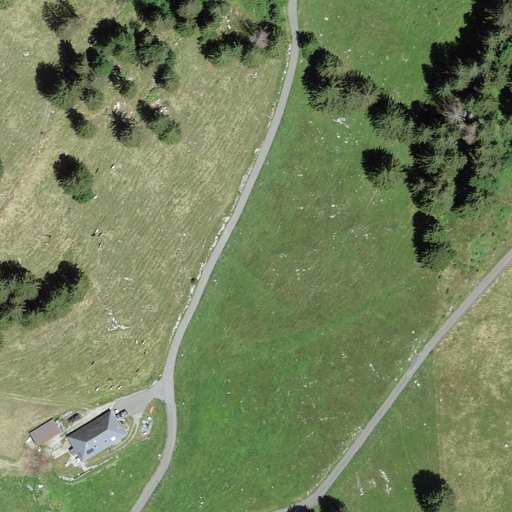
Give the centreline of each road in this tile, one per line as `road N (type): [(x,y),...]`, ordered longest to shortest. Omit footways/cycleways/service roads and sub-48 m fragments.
road 1 (unclassified): [(296,0),(296,68),(173,356),(173,441),(137,511)]
road 2 (unclassified): [(303,511),(424,356),(511,259)]
